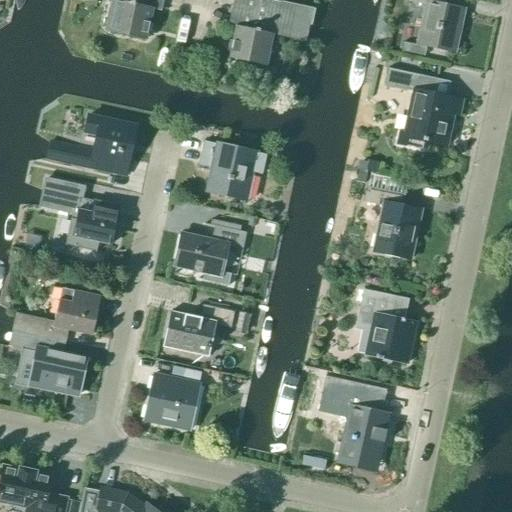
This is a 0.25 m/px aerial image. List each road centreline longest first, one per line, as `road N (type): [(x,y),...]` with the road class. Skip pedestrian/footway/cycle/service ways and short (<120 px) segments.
road 1 (unclassified): [(409,511),(511,46)]
road 2 (residential): [(94,448),(166,140)]
road 3 (residential): [(370,511),(94,448)]
